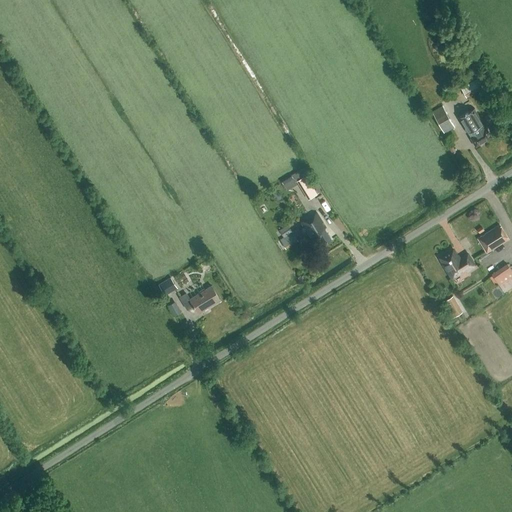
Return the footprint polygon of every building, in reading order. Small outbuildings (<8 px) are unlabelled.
[(466,97),(487,85),(482,76),(460,89),(466,97)] [(444,133),(454,127),(443,106),(432,112),(444,133)] [(475,147),(492,137),(483,123),(474,108),(458,117),(468,134),(475,147)] [(297,182),(306,176),(308,175),(304,169),(291,176),(295,183),(297,182)] [(318,196),(306,176),(297,182),(308,201),(318,196)] [(276,193),(275,193),(274,194),(273,195),(273,197),(273,198),(274,199),(275,200),(276,200),(277,201),(278,200),(279,200),(280,199),(281,198),(281,197),(281,195),(280,194),(279,193),(278,193),(277,193),(276,193)] [(323,245),(331,241),(324,230),(326,229),(317,213),(301,222),(304,228),(310,239),(311,238),(314,244),(320,241),(323,245)] [(509,239),(500,224),(478,238),(487,253),(509,239)] [(298,241),(292,233),(288,225),(280,230),(284,237),(280,240),(285,248),(298,241)] [(475,266),(467,254),(459,259),(453,249),(439,258),(443,263),(442,264),(451,279),(465,270),(466,272),(475,266)] [(511,287),(511,272),(507,264),(492,274),(499,285),(504,293),(511,287)] [(165,295),(175,289),(168,278),(159,284),(165,295)] [(197,314),(220,300),(211,286),(189,300),(186,294),(180,298),(186,309),(192,305),(197,314)] [(447,314),(450,320),(462,313),(453,297),(441,304),(447,314)] [(174,314),(182,310),(176,300),(168,304),(174,314)]
